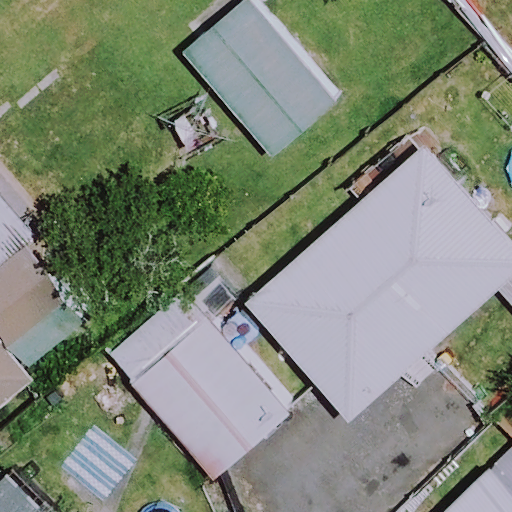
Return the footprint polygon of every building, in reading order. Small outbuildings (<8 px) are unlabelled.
[(338,91),(254,0),(243,0),(190,49),(279,145),(338,91)] [(153,157),(63,69),(0,133),(0,186),(64,249),(153,157)] [(511,228),(434,139),(257,293),(356,406),(504,277),(511,286),(511,228)] [(0,215),(0,393),(88,315),(0,215)] [(300,405),(222,315),(146,381),(223,471),(300,405)] [(511,511),(511,477),(495,460),(440,511),(511,511)]
